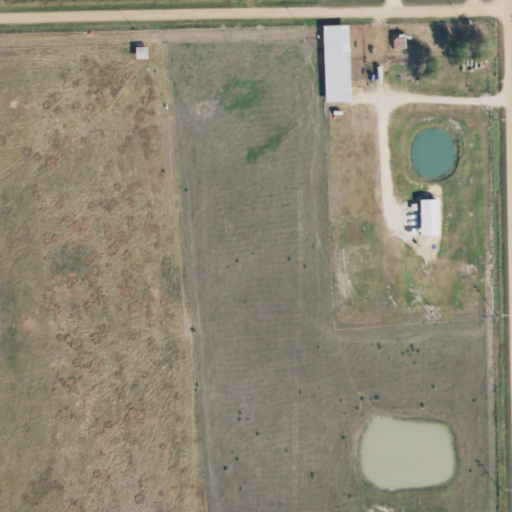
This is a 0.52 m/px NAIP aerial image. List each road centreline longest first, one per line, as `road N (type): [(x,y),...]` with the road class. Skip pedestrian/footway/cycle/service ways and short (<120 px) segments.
road 1 (residential): [(0,18),(511,7)]
road 2 (tertiary): [(511,147),(508,0)]
